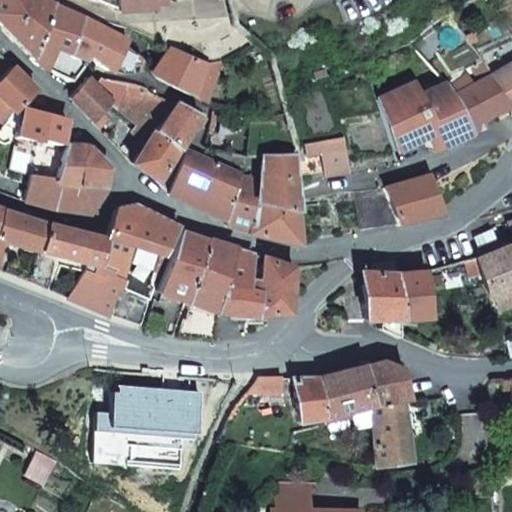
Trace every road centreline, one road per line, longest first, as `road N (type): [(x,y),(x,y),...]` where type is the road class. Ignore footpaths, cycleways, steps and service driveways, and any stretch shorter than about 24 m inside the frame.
road 1 (residential): [(54,96),(87,67),(146,80),(206,107),(201,141),(183,144),(155,193)]
road 2 (residential): [(60,331),(146,355),(246,358),(290,346)]
road 3 (residential): [(374,246),(309,254),(187,216),(155,193)]
road 4 (unclassified): [(511,368),(449,368),(381,346),(290,346)]
road 5 (unclassified): [(511,171),(436,233),(374,246)]
road 6 (residential): [(0,201),(90,226),(127,173)]
road 7 (unclassified): [(374,246),(309,305),(290,346)]
